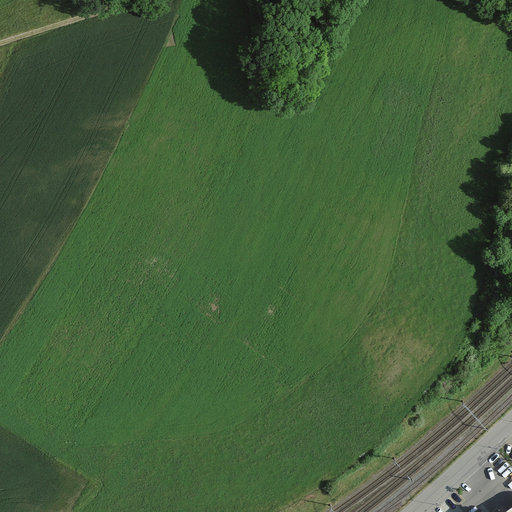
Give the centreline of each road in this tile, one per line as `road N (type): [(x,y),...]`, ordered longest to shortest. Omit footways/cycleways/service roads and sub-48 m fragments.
road 1 (track): [(0,45),(145,0)]
road 2 (residential): [(511,421),(414,511)]
